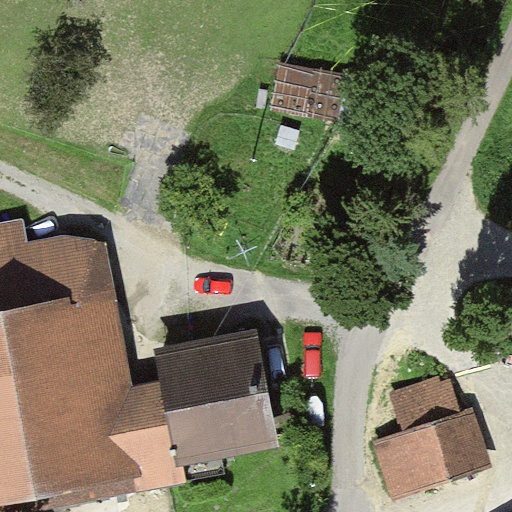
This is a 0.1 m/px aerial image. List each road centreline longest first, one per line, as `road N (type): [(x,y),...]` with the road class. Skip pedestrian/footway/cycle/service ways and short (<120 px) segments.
road 1 (track): [(0,172),(368,339),(411,281),(511,88)]
road 2 (track): [(357,511),(366,484),(368,339)]
road 3 (track): [(511,421),(397,299)]
